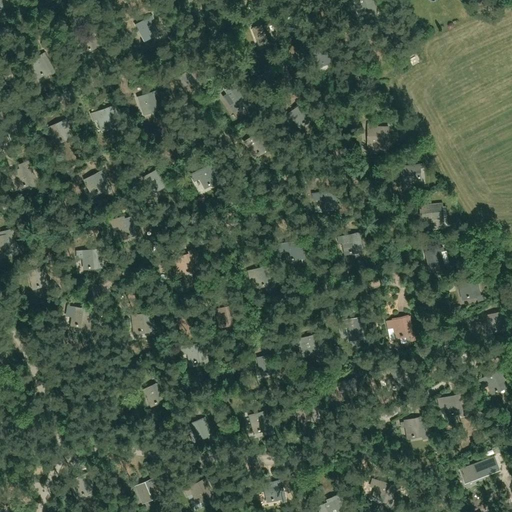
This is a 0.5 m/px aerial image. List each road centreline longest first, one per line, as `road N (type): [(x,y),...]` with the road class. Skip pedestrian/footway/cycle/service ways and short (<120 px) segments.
road 1 (track): [(40,511),(64,449),(296,456),(347,440),(473,367),(448,324),(393,279),(255,324),(226,342)]
road 2 (track): [(16,109),(44,91),(213,34),(256,0)]
road 3 (track): [(0,205),(35,212),(64,164),(83,152),(220,128)]
road 4 (unknown): [(351,153),(274,174),(209,209),(177,202),(154,219),(161,250)]
road 5 (track): [(35,212),(71,287),(93,295),(161,259)]
road 6 (track): [(64,449),(0,325)]
road 7 (track): [(393,279),(389,220),(351,153)]
